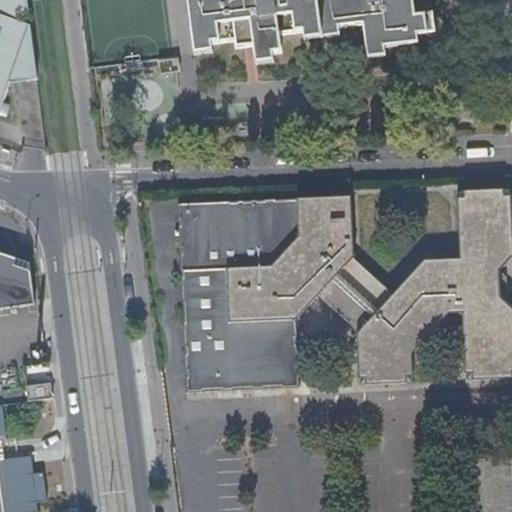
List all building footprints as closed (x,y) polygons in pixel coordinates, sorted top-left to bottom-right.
[(0,0),(0,15),(11,20),(24,10),(22,0),(0,0)] [(365,49),(384,46),(417,42),(417,34),(431,34),(429,17),(413,19),(410,0),(188,0),(195,54),(213,51),(237,48),(239,56),(256,55),(272,54),(279,53),(278,35),(303,32),(339,27),(362,25),(365,49)] [(0,97),(6,81),(34,77),(26,25),(11,20),(0,15),(0,97)] [(339,38),(339,27),(303,32),(304,42),(339,38)] [(386,56),(384,46),(365,49),(366,59),(386,56)] [(213,51),(195,54),(196,63),(214,61),(213,51)] [(272,54),(256,55),(257,65),(273,63),(272,54)] [(397,299),(360,334),(362,387),(416,386),(416,359),(454,319),(465,319),(467,384),(511,382),(511,307),(503,300),(510,294),(510,281),(503,275),(511,265),(511,192),(460,195),(463,263),(430,264),(397,299)] [(322,300),(357,262),(355,200),(182,207),(190,395),(301,391),(299,325),(322,300)] [(0,306),(29,302),(23,257),(0,249),(0,306)] [(322,300),(360,334),(397,299),(357,262),(322,300)] [(27,381),(30,396),(45,394),(43,379),(27,381)] [(489,444),(487,432),(478,432),(479,443),(489,444)] [(489,459),(489,447),(478,448),(478,459),(489,459)] [(29,455),(0,458),(0,472),(4,511),(17,511),(43,509),(39,472),(30,473),(29,455)] [(511,511),(511,463),(473,466),(475,511),(511,511)]
